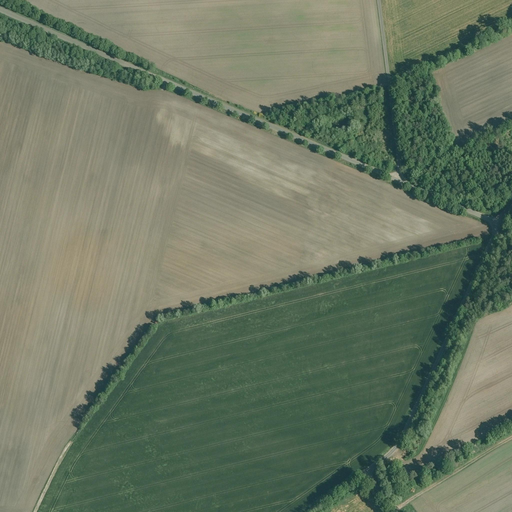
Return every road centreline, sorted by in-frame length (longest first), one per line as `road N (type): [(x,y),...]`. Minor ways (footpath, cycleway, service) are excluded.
road 1 (residential): [(0,12),(501,219)]
road 2 (residential): [(501,219),(406,437),(364,473)]
road 3 (residential): [(501,219),(404,437),(364,473)]
